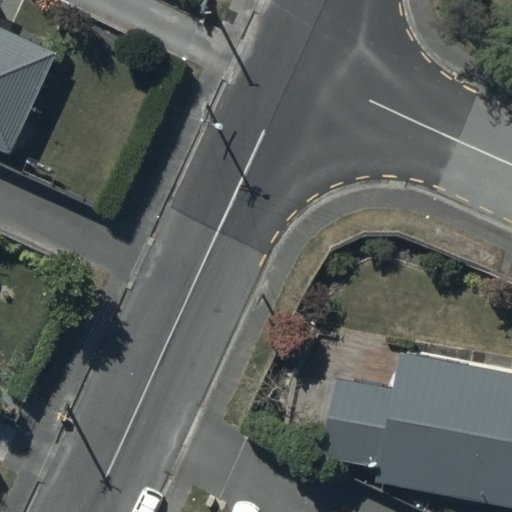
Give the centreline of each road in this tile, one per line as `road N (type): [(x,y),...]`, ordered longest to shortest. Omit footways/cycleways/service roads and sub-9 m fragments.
road 1 (tertiary): [(290,64),(88,511)]
road 2 (tertiary): [(290,64),(511,165)]
